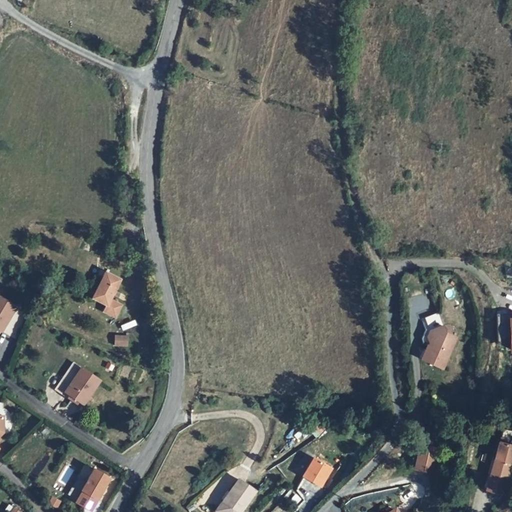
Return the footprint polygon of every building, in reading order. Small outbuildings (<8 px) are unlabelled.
[(118,278),(103,271),(91,297),(105,304),(102,310),(114,316),(120,304),(109,298),(118,278)] [(30,299),(12,285),(0,300),(0,337),(4,332),(1,329),(9,320),(12,322),(30,299)] [(511,316),(498,315),(498,343),(510,343),(511,353),(511,352),(511,316)] [(422,359),(443,370),(460,330),(456,329),(448,325),(438,321),(434,323),(429,334),(430,339),(422,359)] [(114,334),(114,344),(127,344),(127,335),(114,334)] [(107,379),(82,361),(71,376),(79,382),(73,391),(89,403),(107,379)] [(71,376),(65,385),(73,391),(79,382),(71,376)] [(511,428),(503,427),(486,488),(502,492),(511,456),(511,428)] [(438,447),(420,443),(415,466),(432,470),(438,447)] [(79,489),(94,498),(106,476),(91,468),(84,480),(75,475),(65,493),(74,498),(79,489)] [(224,497),(242,509),(259,484),(240,472),(224,497)] [(291,478),(287,488),(294,491),(298,481),(291,478)]
